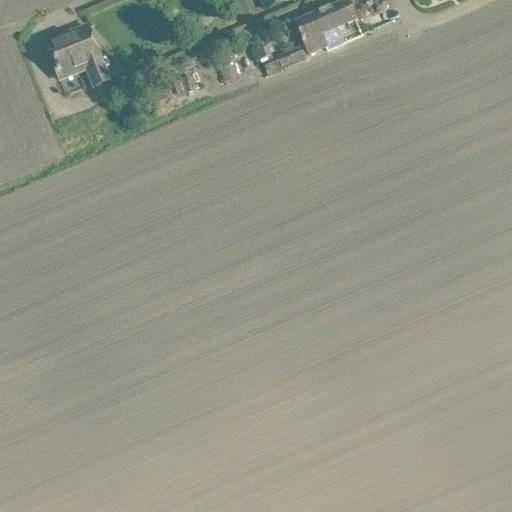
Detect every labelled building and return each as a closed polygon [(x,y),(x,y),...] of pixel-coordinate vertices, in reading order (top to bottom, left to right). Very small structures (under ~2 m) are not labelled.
[(285,3),(283,0),(262,0),(267,11),(285,3)] [(336,30),(355,22),(347,3),(296,25),(309,55),(326,48),(327,52),(343,45),(336,30)] [(109,82),(87,28),(45,45),(59,81),(87,70),(94,88),(109,82)] [(268,45),(251,52),(257,67),(265,64),(274,60),(268,45)] [(301,50),(278,59),(282,69),(305,60),(301,50)] [(274,60),(265,64),(270,79),(284,74),(282,69),(278,59),(274,60)] [(235,64),(220,69),(225,85),(240,81),(235,64)] [(193,79),(182,82),(185,95),(197,91),(193,79)]
